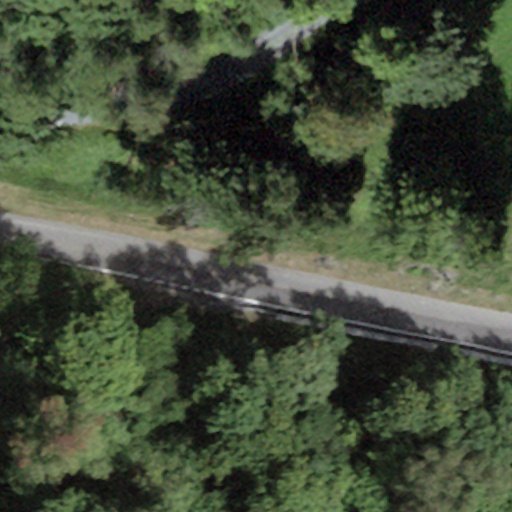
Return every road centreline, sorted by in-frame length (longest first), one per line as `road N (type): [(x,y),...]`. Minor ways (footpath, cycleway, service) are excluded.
road 1 (tertiary): [(511,331),(0,238)]
road 2 (track): [(0,141),(197,110),(353,0)]
